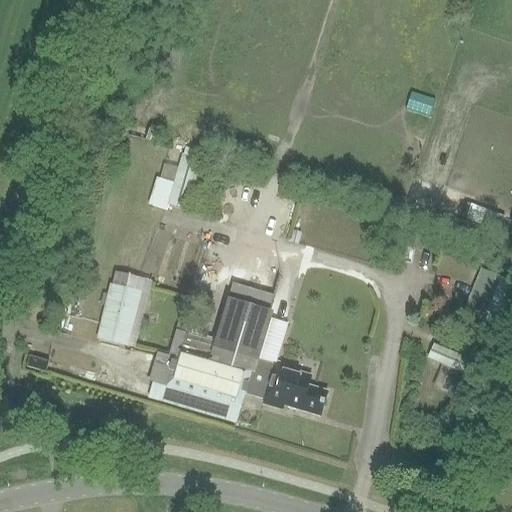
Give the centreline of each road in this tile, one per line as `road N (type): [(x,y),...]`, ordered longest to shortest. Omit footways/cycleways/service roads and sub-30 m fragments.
road 1 (tertiary): [(0,504),(106,483),(202,486),(303,511)]
road 2 (unclassified): [(0,283),(101,0)]
